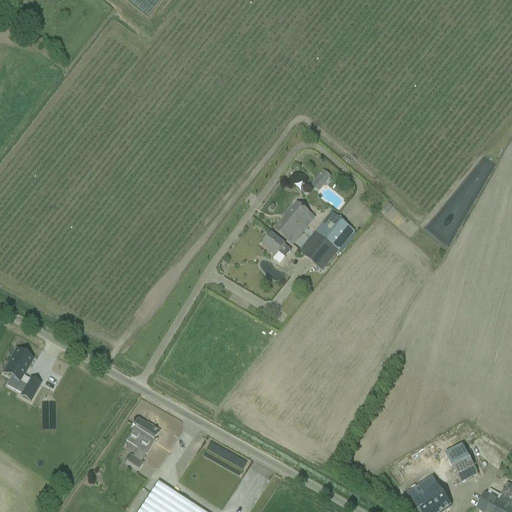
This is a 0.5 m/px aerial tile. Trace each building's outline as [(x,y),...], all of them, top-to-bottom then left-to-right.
[(124,0),(148,19),(162,0),(124,0)] [(323,172),(311,186),(319,193),(331,178),(323,172)] [(294,246),(315,220),(297,205),(275,232),(287,242),(293,246),(294,246)] [(338,252),(354,232),(331,213),(315,233),(338,252)] [(322,272),(338,252),(315,233),(300,251),(301,252),(299,254),(322,272)] [(285,259),(291,252),(272,236),(263,247),(269,252),(268,253),(275,258),(279,254),(285,259)] [(0,270),(5,274),(10,272),(7,271),(4,261),(11,259),(3,255),(1,250),(0,252),(0,270)] [(95,322),(114,335),(127,316),(121,312),(122,310),(125,312),(127,310),(120,306),(109,322),(99,315),(95,322)] [(27,388),(22,396),(21,398),(30,403),(40,386),(31,380),(30,382),(23,378),(33,361),(17,352),(3,375),(11,380),(27,388)] [(91,432),(102,416),(81,402),(71,418),(91,432)] [(136,424),(135,423),(131,430),(133,431),(128,439),(142,448),(140,451),(146,455),(160,434),(151,428),(150,430),(138,422),(136,424)] [(209,443),(206,450),(215,454),(218,448),(209,443)] [(478,476),(470,461),(463,447),(447,456),(461,485),(478,476)] [(143,465),(140,463),(133,459),(132,458),(130,457),(125,464),(138,473),(143,465)] [(442,511),(444,511),(445,511),(444,511),(451,506),(452,507),(454,506),(437,481),(409,500),(417,511),(442,511)] [(199,511),(158,484),(139,511),(199,511)] [(476,511),(511,511),(511,503),(511,502),(490,490),(487,496),(486,495),(476,511)]
